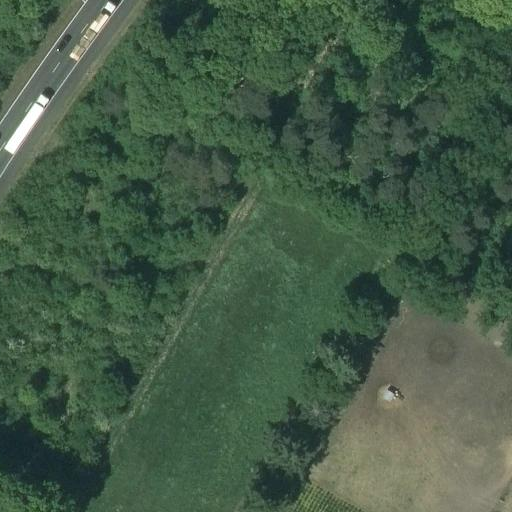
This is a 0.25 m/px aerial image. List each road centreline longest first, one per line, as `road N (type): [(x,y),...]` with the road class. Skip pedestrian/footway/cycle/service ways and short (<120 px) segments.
road 1 (track): [(511,30),(240,511)]
road 2 (motorway): [(0,158),(111,0)]
